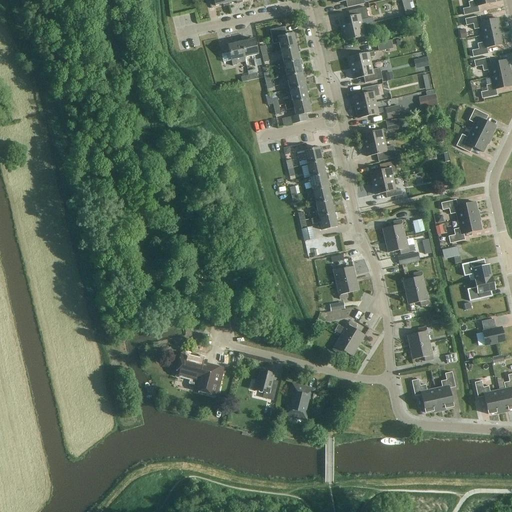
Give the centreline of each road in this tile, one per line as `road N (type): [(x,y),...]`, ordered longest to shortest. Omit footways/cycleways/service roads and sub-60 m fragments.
road 1 (residential): [(389,380),(354,380),(218,344)]
road 2 (residential): [(389,380),(383,301),(360,240)]
road 3 (unclassified): [(178,36),(305,8)]
road 4 (residential): [(505,255),(492,182),(511,138)]
